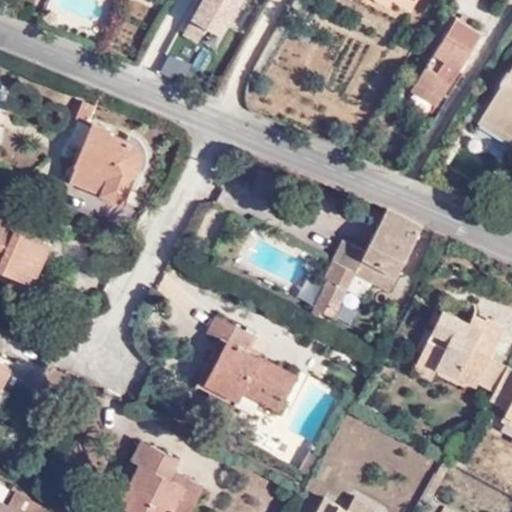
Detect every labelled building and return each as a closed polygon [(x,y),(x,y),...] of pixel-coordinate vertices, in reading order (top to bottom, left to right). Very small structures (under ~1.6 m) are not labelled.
[(206,22),(221,31),(238,0),(196,0),(180,29),(197,38),(206,22)] [(483,28),(457,13),(415,79),(442,95),(483,28)] [(511,64),(484,110),(511,127),(511,64)] [(96,119),(102,103),(92,98),(85,114),(96,119)] [(511,127),(484,110),(479,117),(511,138),(511,127)] [(115,174),(108,190),(133,201),(147,168),(152,145),(122,131),(122,128),(102,118),(99,123),(85,117),(77,137),(91,143),(84,160),(115,174)] [(77,175),(108,190),(115,174),(84,160),(77,175)] [(303,180),(259,164),(250,190),(294,205),(303,180)] [(0,258),(31,273),(50,236),(19,220),(21,214),(16,210),(21,198),(0,189),(0,258)] [(365,249),(399,268),(425,223),(390,205),(365,248),(365,249)] [(342,262),(354,242),(343,236),(333,257),(342,262)] [(354,269),(354,268),(365,249),(365,248),(354,242),(342,262),(354,269)] [(389,287),(399,268),(365,249),(354,268),(389,287)] [(357,271),(354,269),(342,262),(333,257),(324,273),(327,275),(312,303),(314,305),(311,308),(318,314),(322,308),(352,325),(359,312),(339,300),(357,271)] [(425,347),(442,356),(478,376),(508,322),(491,312),(490,315),(484,326),(472,319),(447,306),(425,347)] [(484,326),(490,315),(478,310),(472,319),(484,326)] [(211,375),(257,399),(260,395),(279,405),(297,369),(248,346),(256,330),(215,311),(206,329),(220,335),(230,341),(211,375)] [(319,342),(324,331),(315,325),(308,337),(319,342)] [(251,409),(257,399),(211,375),(230,341),(220,335),(197,382),(251,409)] [(432,374),(442,356),(425,347),(415,364),(432,374)] [(0,395),(15,365),(5,360),(0,369),(0,395)] [(511,364),(507,362),(491,390),(509,399),(505,406),(511,409),(511,364)] [(511,421),(511,409),(505,406),(501,416),(511,421)] [(116,499),(128,505),(157,446),(147,440),(116,499)] [(314,468),(324,449),(315,444),(305,463),(314,468)] [(157,446),(128,505),(143,511),(205,511),(215,494),(176,472),(183,459),(157,446)] [(458,462),(450,458),(423,507),(432,511),(441,511),(447,503),(439,497),(458,462)] [(0,495),(8,499),(17,484),(0,474),(0,495)] [(45,511),(49,503),(36,497),(17,484),(8,499),(31,511),(45,511)] [(331,489),(320,507),(328,511),(384,511),(388,506),(361,490),(352,502),(331,489)] [(0,511),(1,511),(8,499),(0,495),(0,511)] [(31,511),(8,499),(1,511),(31,511)]
